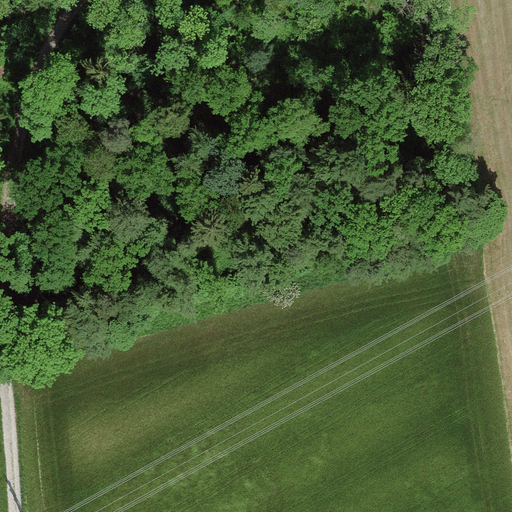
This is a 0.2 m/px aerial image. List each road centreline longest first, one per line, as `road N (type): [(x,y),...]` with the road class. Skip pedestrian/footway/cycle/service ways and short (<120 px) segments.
road 1 (track): [(76,0),(38,64),(7,191),(0,274)]
road 2 (track): [(0,331),(15,511)]
